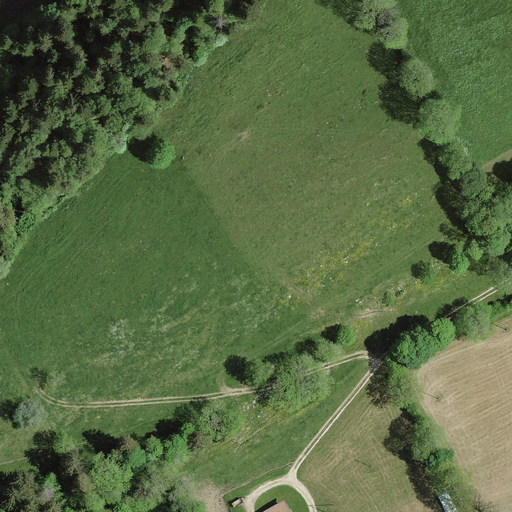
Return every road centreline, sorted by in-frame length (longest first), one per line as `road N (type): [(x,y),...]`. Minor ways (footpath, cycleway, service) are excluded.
road 1 (track): [(382,358),(294,469),(314,511)]
road 2 (track): [(511,278),(382,358)]
